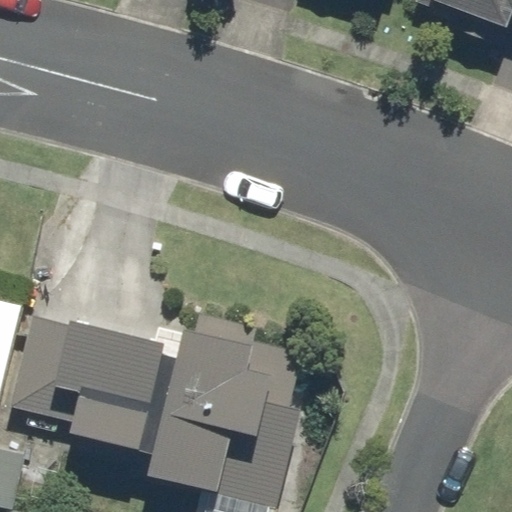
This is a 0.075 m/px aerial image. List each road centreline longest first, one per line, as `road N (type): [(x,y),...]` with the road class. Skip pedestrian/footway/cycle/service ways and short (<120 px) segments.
road 1 (residential): [(0,59),(144,96),(511,221)]
road 2 (residential): [(408,511),(511,248)]
